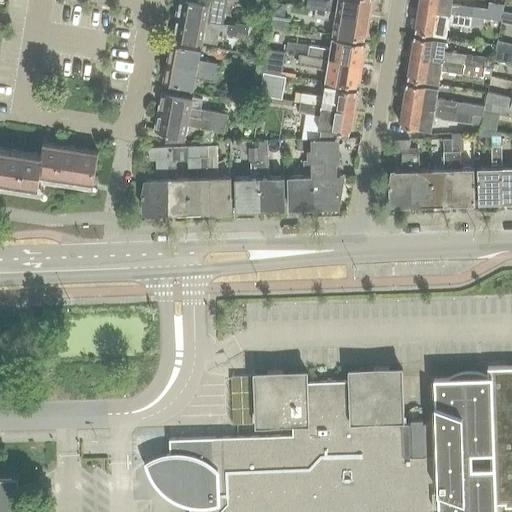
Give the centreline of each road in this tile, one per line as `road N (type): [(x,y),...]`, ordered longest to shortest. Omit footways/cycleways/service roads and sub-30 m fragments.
road 1 (residential): [(355,249),(395,0)]
road 2 (residential): [(131,130),(23,113),(41,0)]
road 3 (unclassified): [(129,414),(164,408),(186,385),(194,359),(191,272)]
road 4 (unclassified): [(191,272),(324,260),(355,249)]
road 5 (unclassified): [(355,249),(189,247)]
road 6 (unclassified): [(511,244),(355,249)]
road 7 (unclassified): [(163,273),(167,360),(157,387),(129,414)]
road 8 (residential): [(153,0),(131,130)]
road 9 (unclassified): [(0,417),(129,414)]
road 10 (unclassified): [(162,248),(114,250),(42,272)]
road 11 (unclassified): [(42,272),(163,273)]
